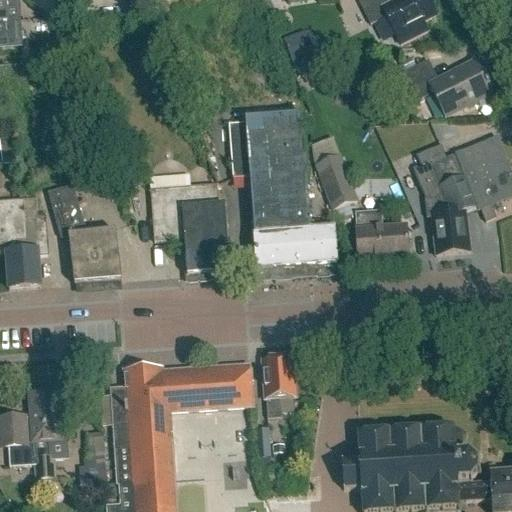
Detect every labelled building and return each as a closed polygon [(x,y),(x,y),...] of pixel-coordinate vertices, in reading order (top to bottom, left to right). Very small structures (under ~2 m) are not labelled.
[(0,0),(0,49),(20,48),(19,23),(7,24),(5,0),(0,0)] [(125,0),(127,13),(150,12),(149,0),(125,0)] [(269,0),(261,0),(265,10),(272,8),(269,0)] [(437,19),(427,0),(404,0),(390,7),(386,0),(366,0),(358,4),(370,28),(387,19),(401,48),(428,34),(424,25),(437,19)] [(306,36),(286,43),(295,70),(315,63),(306,36)] [(48,197),(60,242),(68,240),(73,288),(121,284),(114,234),(85,237),(71,195),(104,180),(59,63),(39,71),(50,100),(38,105),(72,190),(48,197)] [(434,96),(446,121),(493,97),(477,65),(439,84),(429,65),(402,79),(416,106),(434,96)] [(291,270),(292,282),(310,280),(337,279),(336,267),(333,232),(311,233),(305,152),(302,122),(291,123),(245,127),(245,128),(228,129),(232,183),(250,182),(256,272),(291,270)] [(0,153),(2,167),(16,165),(12,139),(0,140),(0,153)] [(314,144),(318,157),(331,152),(327,140),(314,144)] [(508,167),(507,163),(497,140),(446,161),(441,149),(417,159),(421,170),(422,172),(430,169),(441,196),(467,185),(508,167)] [(124,182),(139,176),(128,152),(114,159),(124,182)] [(357,205),(340,158),(315,168),(332,214),(357,205)] [(467,185),(477,209),(479,213),(511,198),(511,175),(508,167),(467,185)] [(477,209),(467,185),(441,196),(430,169),(422,172),(421,170),(414,174),(425,202),(427,221),(431,220),(436,259),(470,255),(466,214),(477,209)] [(218,209),(217,189),(150,194),(154,245),(184,243),(187,279),(229,276),(224,209),(218,209)] [(0,256),(6,256),(9,293),(41,290),(39,260),(49,259),(46,217),(40,217),(39,201),(0,204),(0,256)] [(493,211),(483,216),(487,224),(496,220),(493,211)] [(382,230),(381,214),(356,216),(357,231),(355,231),(357,265),(408,261),(406,228),(382,230)] [(293,363),(264,364),(268,423),(282,422),(281,416),(294,415),(293,402),(295,401),(293,363)] [(252,411),(250,370),(162,376),(162,371),(125,374),(126,392),(111,393),(118,488),(119,488),(120,509),(106,510),(106,511),(176,511),(169,417),(252,411)] [(58,397),(30,399),(32,421),(33,445),(35,445),(37,469),(36,469),(37,491),(55,490),(54,481),(55,481),(54,464),(62,464),(68,457),(67,445),(64,442),(63,442),(62,423),(59,421),(58,397)] [(10,471),(36,469),(37,469),(35,445),(33,445),(32,421),(0,423),(1,441),(8,441),(10,471)] [(435,433),(358,438),(359,458),(358,458),(359,463),(341,464),(343,493),(360,492),(361,497),(362,511),(465,511),(465,506),(471,488),(473,486),(470,483),(477,477),(479,478),(481,476),(477,475),(477,465),(480,464),(479,463),(477,464),(470,458),(470,455),(468,454),(468,457),(461,458),(460,452),(457,452),(462,448),(461,437),(453,431),(453,429),(435,430),(435,433)] [(255,431),(257,460),(270,459),(268,430),(255,431)] [(99,435),(79,435),(79,487),(99,487),(99,435)] [(471,488),(465,506),(488,504),(488,509),(492,509),(491,511),(511,511),(511,473),(489,475),(490,487),(471,488)] [(104,495),(105,506),(117,505),(115,488),(106,488),(106,495),(104,495)]
